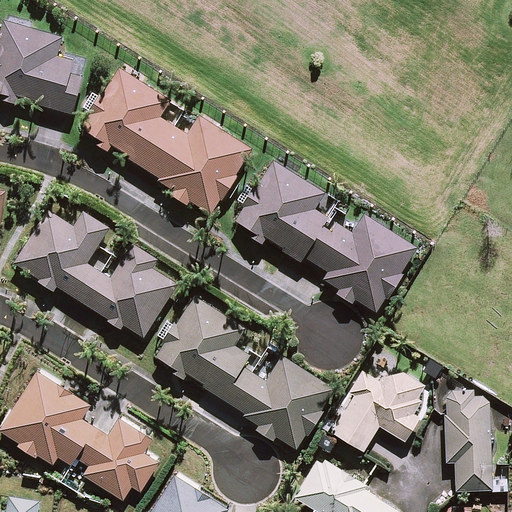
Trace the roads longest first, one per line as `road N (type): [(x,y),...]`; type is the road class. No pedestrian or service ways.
road 1 (residential): [(0,151),(58,168),(129,205),(333,340)]
road 2 (residential): [(0,311),(226,448),(249,473)]
